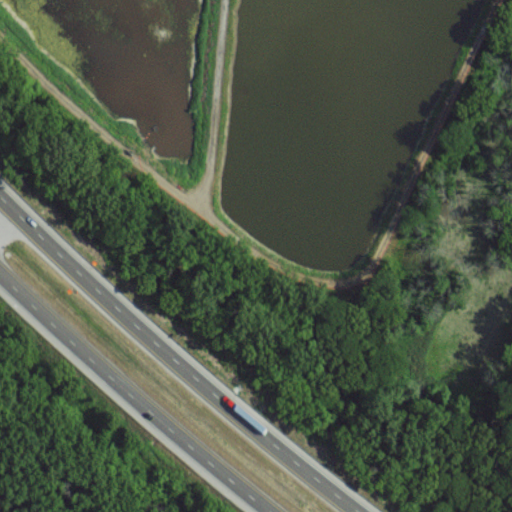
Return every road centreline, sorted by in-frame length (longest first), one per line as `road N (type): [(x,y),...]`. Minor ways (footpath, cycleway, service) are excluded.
road 1 (motorway): [(369,511),(213,389),(132,312)]
road 2 (motorway): [(86,353),(276,511)]
road 3 (motorway): [(132,312),(21,207)]
